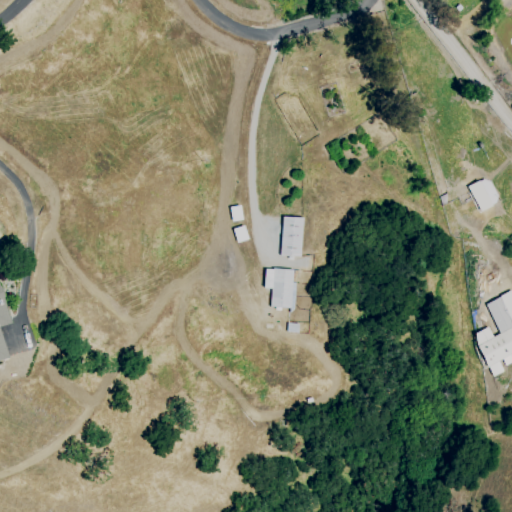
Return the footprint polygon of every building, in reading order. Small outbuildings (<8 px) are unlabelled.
[(498,202),(488,178),(467,186),(477,211),(498,202)] [(279,256),(299,257),(301,218),(280,217),(279,256)] [(269,308),(292,309),(293,271),(263,270),(262,288),(270,288),(269,308)] [(0,287),(11,323),(0,326),(0,330),(9,358),(0,360),(0,287)] [(484,303),(498,334),(491,337),(487,327),(471,334),(490,378),(503,372),(497,360),(511,353),(511,293),(511,291),(484,303)]
